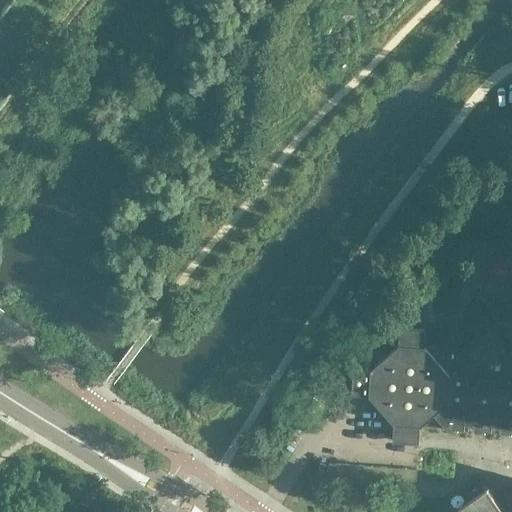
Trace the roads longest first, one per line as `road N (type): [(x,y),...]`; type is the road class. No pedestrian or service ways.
road 1 (tertiary): [(209,511),(41,419)]
road 2 (tertiary): [(41,419),(170,511)]
